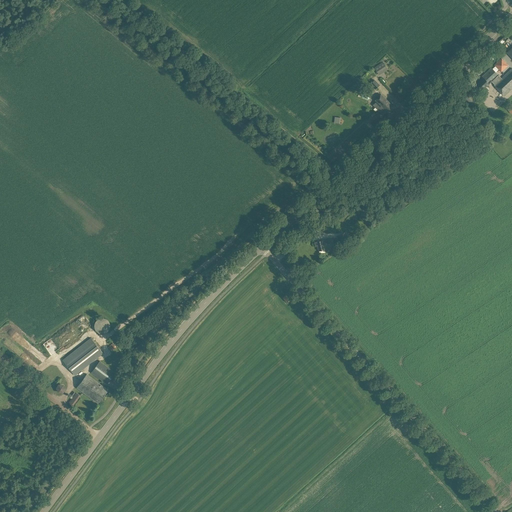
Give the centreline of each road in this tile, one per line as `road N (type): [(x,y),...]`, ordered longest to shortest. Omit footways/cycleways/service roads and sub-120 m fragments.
road 1 (unclassified): [(496,511),(261,246)]
road 2 (secondary): [(44,511),(183,325),(261,246)]
road 3 (secondary): [(261,246),(511,13)]
road 4 (track): [(120,0),(336,176)]
